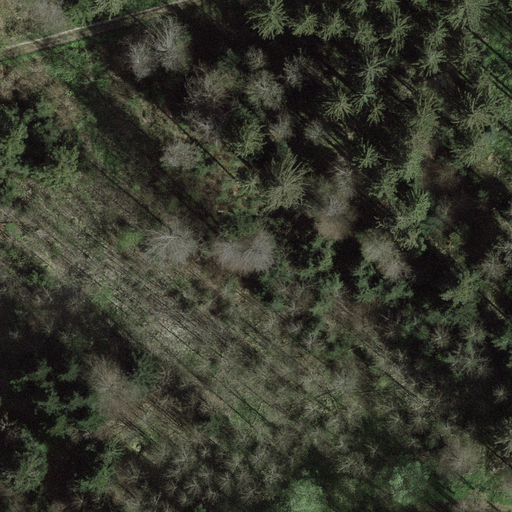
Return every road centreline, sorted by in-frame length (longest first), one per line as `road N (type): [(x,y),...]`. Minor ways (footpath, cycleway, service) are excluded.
road 1 (track): [(0,53),(208,0)]
road 2 (track): [(511,511),(454,504),(372,511)]
